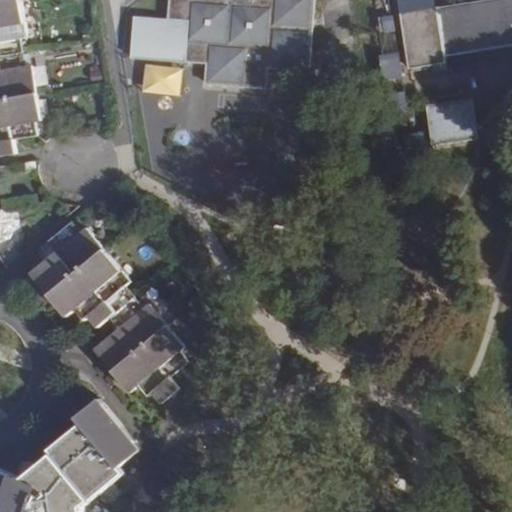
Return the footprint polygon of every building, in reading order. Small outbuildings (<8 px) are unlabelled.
[(0,0),(0,155),(17,153),(14,138),(34,135),(32,123),(43,121),(34,66),(23,68),(18,39),(24,38),(23,25),(26,24),(21,0),(0,0)] [(170,0),(169,19),(190,20),(187,61),(207,63),(206,83),(266,88),(268,68),(309,71),(314,0),(170,0)] [(511,0),(493,0),(429,10),(427,0),(400,0),(412,69),(446,63),(445,57),(511,46),(511,0)] [(473,100),(428,107),(433,146),(478,139),(473,100)] [(116,311),(132,299),(123,288),(128,284),(120,273),(122,271),(86,226),(77,233),(69,225),(53,237),(61,247),(55,252),(32,272),(67,315),(76,308),(84,317),(88,314),(97,326),(109,317),(116,311)] [(61,247),(53,237),(42,247),(46,252),(51,247),(55,252),(61,247)] [(152,391),(162,404),(180,389),(169,377),(185,364),(177,355),(185,347),(149,303),(140,309),(132,299),(116,311),(125,323),(118,328),(94,348),(130,392),(139,384),(147,394),(152,391)] [(109,317),(118,328),(125,323),(116,311),(109,317)] [(0,511),(84,511),(83,504),(123,471),(118,465),(140,447),(128,433),(100,398),(78,416),(83,422),(51,449),(55,453),(26,478),(0,468),(0,511)]
